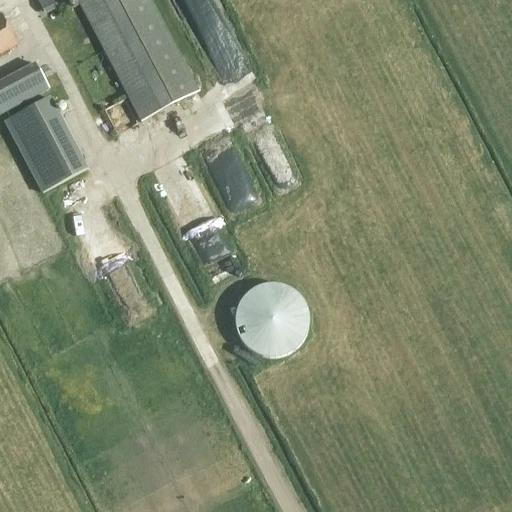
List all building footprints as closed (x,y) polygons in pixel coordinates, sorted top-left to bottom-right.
[(198,93),(148,0),(76,0),(141,123),(198,93)] [(0,55),(17,46),(0,16),(0,55)] [(3,125),(31,178),(41,195),(86,171),(48,100),(3,125)] [(214,122),(244,123),(244,105),(214,104),(214,122)] [(186,251),(203,244),(190,217),(174,224),(186,251)] [(256,308),(249,316),(246,323),(245,331),(246,338),(249,345),(253,352),(261,357),(269,360),(278,360),(285,359),(290,355),(296,351),(300,345),(303,337),(304,331),(303,324),(301,318),(296,311),(290,306),(282,303),(276,302),(267,302),(261,305),(256,308)]
